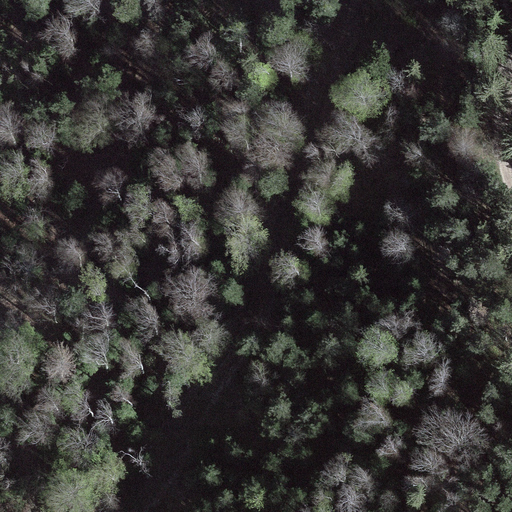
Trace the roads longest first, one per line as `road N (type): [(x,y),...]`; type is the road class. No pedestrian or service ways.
road 1 (track): [(136,511),(258,295),(360,0)]
road 2 (track): [(502,0),(511,122)]
